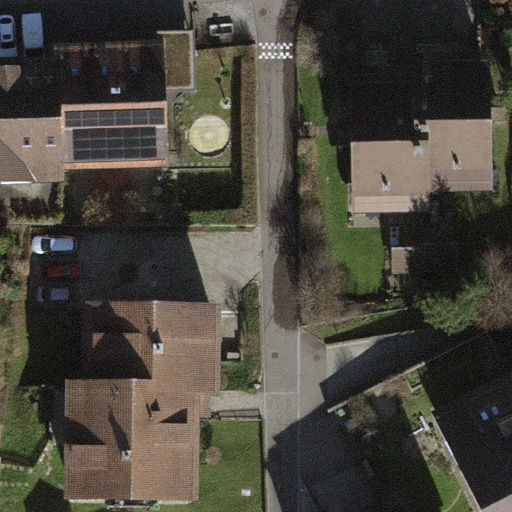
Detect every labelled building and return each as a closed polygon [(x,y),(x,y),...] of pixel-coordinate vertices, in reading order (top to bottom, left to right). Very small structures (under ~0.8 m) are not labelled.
[(69,57),(72,180),(174,178),(171,54),(69,57)] [(489,65),(419,66),(420,79),(421,189),(490,189),(489,65)] [(60,69),(0,70),(0,197),(64,195),(60,69)] [(421,189),(420,79),(345,81),(347,213),(422,212),(421,189)] [(75,396),(74,511),(207,511),(208,412),(233,412),(234,321),(91,320),(91,397),(75,396)] [(511,511),(511,372),(423,420),(471,511),(511,511)]
